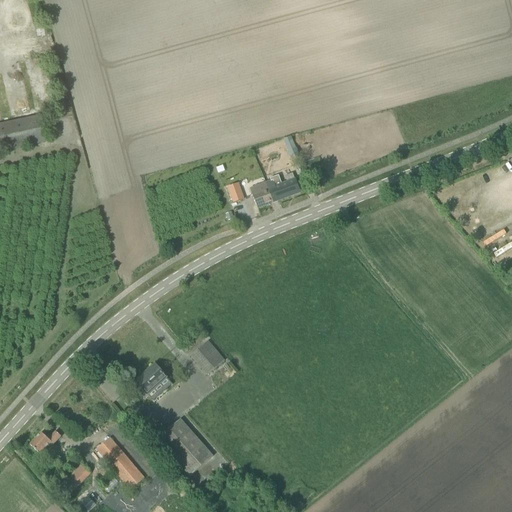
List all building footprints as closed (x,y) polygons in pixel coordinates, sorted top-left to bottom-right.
[(0,124),(0,151),(45,142),(40,115),(0,124)] [(290,138),(283,141),(289,157),(297,154),(290,138)] [(270,182),(265,184),(273,203),(300,193),(295,179),(282,184),(279,176),(270,180),(270,182)] [(273,203),(265,184),(250,189),(257,209),(273,203)] [(242,195),(231,199),(233,204),(244,200),(242,195)] [(224,361),(214,349),(208,342),(190,356),(206,375),(224,361)] [(136,382),(147,395),(166,378),(155,365),(136,382)] [(180,420),(158,440),(190,477),(213,457),(180,420)] [(52,447),(61,437),(56,432),(48,440),(41,433),(30,446),(40,455),(49,445),(52,447)] [(96,449),(103,457),(131,490),(143,479),(109,438),(96,449)] [(70,495),(90,474),(80,464),(60,485),(70,495)]
